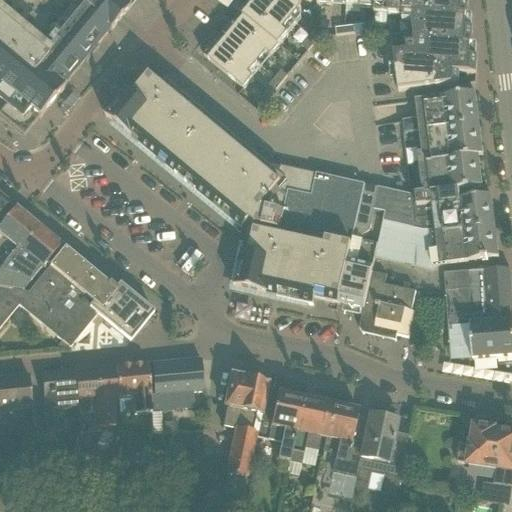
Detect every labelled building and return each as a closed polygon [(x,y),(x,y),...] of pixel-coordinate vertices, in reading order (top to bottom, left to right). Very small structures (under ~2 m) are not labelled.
[(68,81),(84,62),(86,63),(98,49),(96,47),(110,31),(111,32),(129,10),(128,10),(136,0),(0,0),(0,118),(23,137),(39,119),(40,120),(64,91),(63,90),(69,82),(68,81)] [(374,9),(375,0),(258,0),(217,51),(212,47),(204,57),(244,90),(299,24),(294,20),(301,11),(300,0),(317,0),(317,5),(374,9)] [(375,0),(374,9),(388,10),(388,15),(403,16),(403,23),(412,23),(414,34),(411,34),(400,36),(392,37),(399,93),(458,85),(459,74),(476,75),(477,59),(470,58),(472,30),(466,29),(468,1),(461,1),(461,0),(375,0)] [(400,25),(400,36),(411,34),(410,24),(400,25)] [(346,36),(355,35),(354,26),(345,28),(346,36)] [(336,37),(346,36),(345,28),(335,29),(336,37)] [(308,40),(314,45),(321,37),(314,32),(308,40)] [(302,47),(308,52),(314,45),(308,40),(302,47)] [(281,72),(275,79),(282,84),(288,77),(281,72)] [(247,235),(242,253),(235,289),(314,307),(316,300),(339,305),(365,185),(265,164),(261,168),(166,89),(159,83),(150,76),(135,95),(129,90),(106,118),(242,231),(247,235)] [(269,86),(276,92),(282,84),(275,79),(269,86)] [(446,193),(469,190),(483,188),(479,157),(484,157),(475,94),(423,101),(430,162),(426,163),(430,193),(429,195),(446,193)] [(365,185),(339,305),(344,306),(342,313),(362,317),(372,274),(375,259),(377,254),(360,250),(363,235),(370,232),(374,211),(379,188),(366,185),(365,185)] [(469,190),(446,193),(449,215),(444,215),(445,223),(433,268),(499,259),(492,197),(471,200),(469,190)] [(0,196),(0,214),(9,204),(0,196)] [(0,272),(1,272),(0,271),(0,270),(18,250),(20,251),(39,229),(15,209),(0,228),(0,272)] [(375,259),(412,267),(407,227),(384,222),(377,254),(375,259)] [(0,272),(0,288),(13,291),(15,277),(31,283),(61,247),(39,229),(20,251),(18,250),(0,270),(0,271),(1,272),(0,272)] [(29,294),(13,291),(0,288),(0,329),(18,307),(70,349),(97,316),(96,316),(114,293),(111,291),(113,289),(109,285),(108,286),(64,250),(29,294)] [(467,274),(445,276),(451,363),(511,358),(511,294),(510,272),(467,274)] [(416,294),(385,287),(387,278),(372,274),(362,317),(360,330),(363,335),(396,342),(398,337),(409,339),(415,313),(412,312),(416,294)] [(97,316),(130,343),(153,314),(123,289),(119,294),(113,289),(111,291),(114,293),(96,316),(97,316)] [(267,326),(270,311),(237,304),(234,319),(267,326)] [(155,396),(151,396),(152,414),(161,413),(177,412),(177,411),(194,410),(193,394),(203,393),(201,361),(152,365),(155,396)] [(148,366),(116,368),(119,402),(133,400),(135,416),(151,415),(153,415),(152,414),(151,396),(148,366)] [(114,402),(119,402),(116,368),(75,372),(77,399),(83,398),(83,405),(92,404),(94,429),(116,427),(114,402)] [(42,375),(42,376),(47,432),(59,431),(57,412),(72,409),(73,422),(79,421),(78,405),(83,405),(83,398),(77,399),(75,372),(42,375)] [(234,377),(231,377),(226,407),(227,407),(223,427),(235,430),(226,473),(248,478),(256,439),(266,392),(268,384),(246,380),(245,377),(236,375),(234,377)] [(3,411),(31,408),(29,377),(0,379),(0,422),(4,422),(3,411)] [(289,462),(303,399),(278,394),(266,392),(256,439),(281,444),(278,460),(289,462)] [(320,438),(321,439),(329,405),(303,399),(289,462),(301,465),(304,450),(317,452),(320,438)] [(356,477),(361,459),(359,459),(361,453),(369,419),(369,418),(368,420),(357,417),(358,412),(329,405),(321,439),(325,439),(322,453),(336,456),(332,472),(344,474),(356,477)] [(161,413),(152,414),(153,415),(151,415),(153,436),(162,436),(162,435),(162,434),(162,425),(162,424),(161,413)] [(407,439),(394,436),(397,424),(369,419),(361,453),(359,459),(361,459),(386,465),(383,477),(398,480),(407,439)] [(506,425),(476,421),(472,447),(461,445),(458,464),(497,470),(494,488),(486,486),(483,503),(508,507),(511,491),(511,490),(511,436),(505,435),(506,425)] [(33,475),(34,473),(37,454),(38,451),(26,449),(21,472),(33,475)] [(72,463),(73,458),(52,453),(52,456),(37,454),(34,473),(68,481),(72,463)] [(88,467),(72,463),(68,481),(84,484),(88,467)] [(329,488),(332,473),(317,471),(314,486),(329,488)] [(113,477),(105,476),(103,491),(111,493),(113,477)]
